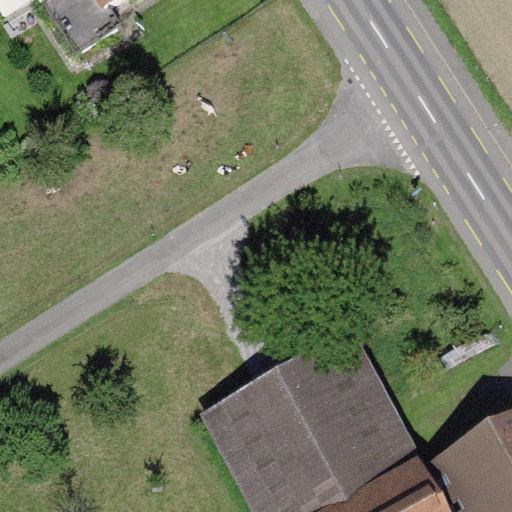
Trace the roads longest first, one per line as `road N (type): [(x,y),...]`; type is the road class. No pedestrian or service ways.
road 1 (track): [(425,95),(0,373)]
road 2 (primary): [(511,231),(363,0)]
